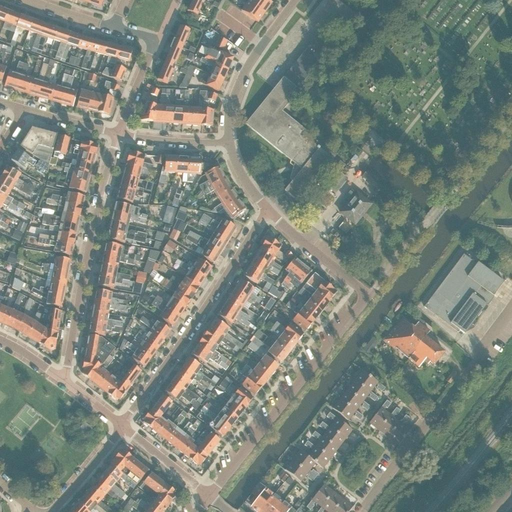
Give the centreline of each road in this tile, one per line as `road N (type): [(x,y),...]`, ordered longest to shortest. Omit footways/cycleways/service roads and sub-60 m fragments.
road 1 (unclassified): [(208,496),(368,296),(266,210)]
road 2 (residential): [(266,210),(121,425)]
road 3 (residential): [(64,383),(117,132)]
road 4 (residential): [(361,511),(511,310)]
road 5 (unclassified): [(228,140),(231,102),(248,65),(295,0)]
road 6 (residential): [(27,509),(58,503),(121,425)]
